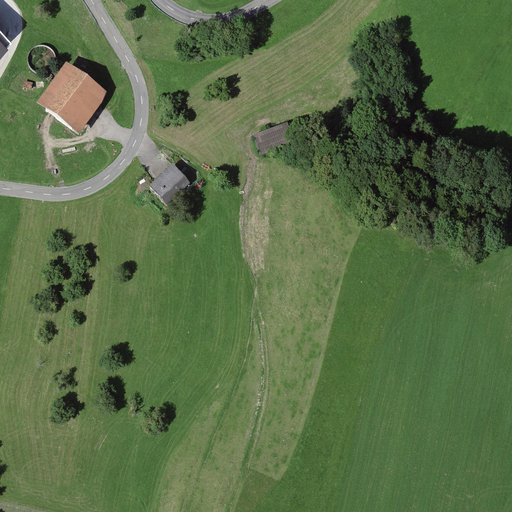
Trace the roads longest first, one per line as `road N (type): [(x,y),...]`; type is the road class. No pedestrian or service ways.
road 1 (tertiary): [(0,188),(82,191),(117,168),(133,145),(142,117),(139,82),(91,0)]
road 2 (tertiary): [(160,0),(182,15),(216,21),(271,0)]
